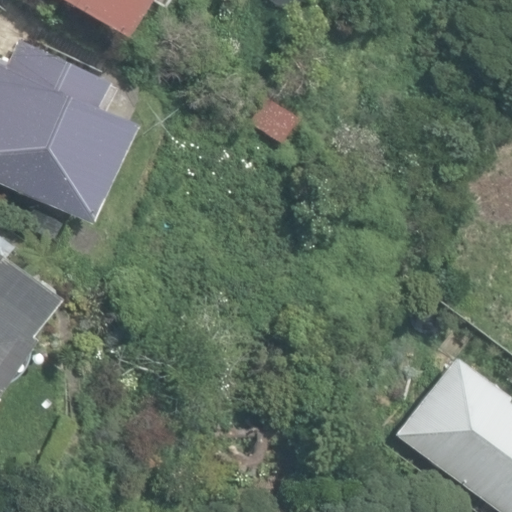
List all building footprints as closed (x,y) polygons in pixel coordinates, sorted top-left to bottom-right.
[(66,0),(112,26),(127,0),(66,0)] [(511,10),(495,38),(511,48),(511,10)] [(0,180),(84,215),(124,114),(87,99),(100,68),(11,32),(0,59),(0,180)] [(243,119),(275,142),(293,116),(260,93),(243,119)] [(0,362),(24,330),(20,327),(48,289),(0,254),(0,244),(4,239),(0,235),(0,362)] [(390,430),(497,511),(511,511),(511,402),(501,394),(503,391),(451,351),(390,430)]
